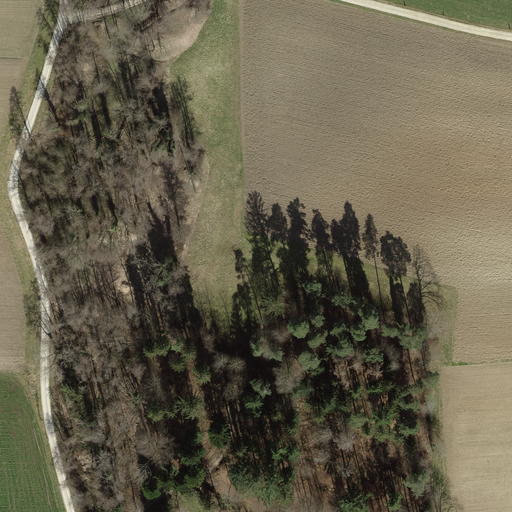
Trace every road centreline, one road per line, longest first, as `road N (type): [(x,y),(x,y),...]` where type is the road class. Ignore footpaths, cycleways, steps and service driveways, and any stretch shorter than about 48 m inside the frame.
road 1 (track): [(63,0),(13,188),(45,289),(45,398),(69,511)]
road 2 (track): [(355,0),(511,36)]
road 3 (track): [(174,511),(190,427),(187,365)]
